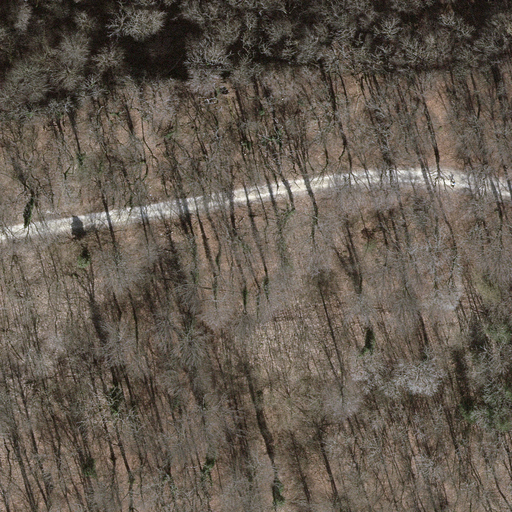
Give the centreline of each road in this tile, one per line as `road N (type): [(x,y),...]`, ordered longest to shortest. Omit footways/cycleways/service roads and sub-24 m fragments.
road 1 (track): [(0,370),(261,314),(511,299)]
road 2 (track): [(511,188),(417,174),(357,177),(0,235)]
